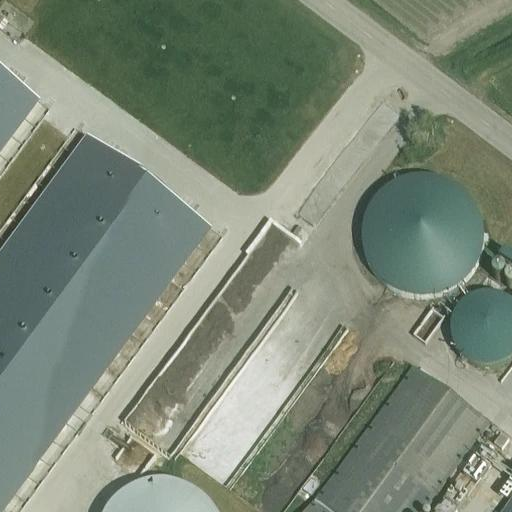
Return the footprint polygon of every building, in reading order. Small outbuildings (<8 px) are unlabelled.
[(0,74),(0,118),(21,90),(0,74)] [(0,479),(66,390),(193,218),(104,153),(0,294),(0,479)] [(432,180),(417,181),(400,184),(385,194),(374,206),(367,217),(364,231),(362,245),(365,260),(372,274),(380,286),(393,295),(408,301),(421,304),(439,301),(451,296),(464,287),(475,275),(481,260),(484,241),(482,225),(476,211),(467,199),(456,189),(444,183),(432,180)] [(451,333),(451,335),(451,338),(451,340),(452,343),(452,345),(453,346),(454,349),(455,352),(455,353),(456,355),(457,356),(458,357),(460,360),(461,361),(463,363),(464,364),(466,366),(468,367),(470,368),(471,369),(474,370),(475,371),(478,372),(481,373),(483,373),(485,373),(487,374),(489,374),(490,374),(492,373),(495,373),(498,373),(499,372),(500,372),(502,371),(503,371),(506,370),(507,369),(508,369),(510,368),(511,366),(511,305),(511,304),(510,304),(509,303),(507,302),(505,301),(504,301),(502,300),(501,299),(498,299),(496,298),(495,298),(491,298),(490,298),(488,298),(487,298),(485,298),(481,298),(478,299),(476,300),(475,300),(474,301),(472,302),(470,303),(468,304),(465,306),(463,308),(461,310),(460,311),(458,314),(457,316),(456,317),(455,320),(454,321),(454,323),(453,324),(453,326),(452,329),(451,333)] [(413,371),(308,511),(428,511),(490,428),(413,371)] [(215,511),(214,510),(208,502),(201,496),(193,491),(185,487),(176,484),(167,483),(157,483),(148,485),(139,487),(130,491),(123,496),(116,503),(110,510),(108,511),(215,511)]
